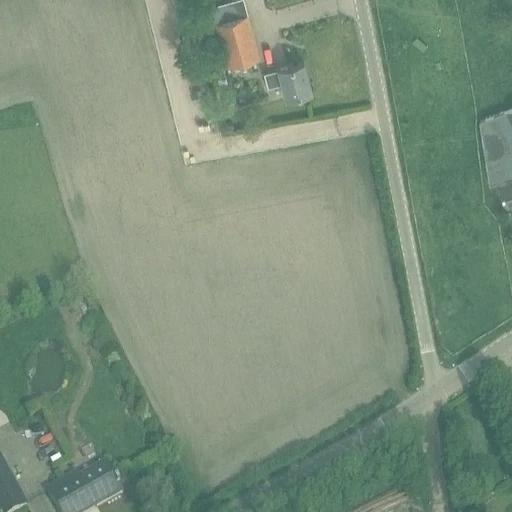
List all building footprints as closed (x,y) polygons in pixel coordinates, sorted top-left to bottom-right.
[(247,13),(228,19),(214,22),(226,66),(259,57),(247,13)] [(282,84),(285,98),(311,91),(303,62),(263,73),(267,88),(282,84)] [(511,132),(504,112),(480,122),(490,186),(498,183),(508,207),(511,205),(511,132)] [(0,511),(14,511),(26,506),(0,458),(0,511)] [(46,491),(55,508),(57,511),(78,511),(93,503),(96,508),(120,494),(116,488),(117,488),(114,483),(104,466),(78,481),(75,475),(46,491)]
